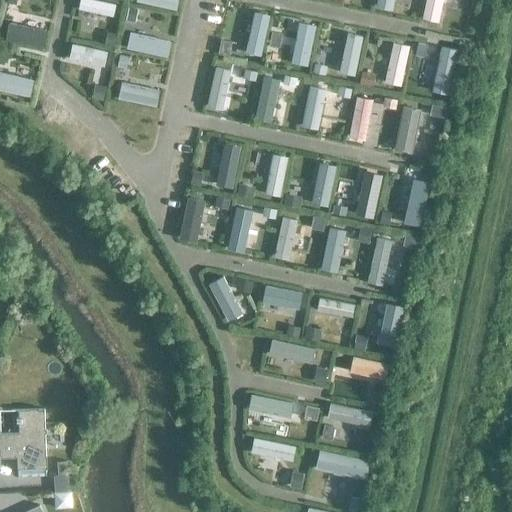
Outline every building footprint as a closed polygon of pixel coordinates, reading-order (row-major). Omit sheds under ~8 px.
[(116,4),(97,0),(80,0),(78,9),(113,16),(116,4)] [(178,0),(136,0),(136,1),(177,9),(178,0)] [(377,0),(376,6),(393,9),(394,0),(377,0)] [(425,0),(422,18),(439,21),(443,0),(425,0)] [(260,55),(269,14),(254,11),(245,52),(260,55)] [(299,22),(291,62),(308,66),(316,25),(299,22)] [(44,48),(47,30),(9,23),(5,40),(44,48)] [(127,48),(168,57),(171,41),(130,32),(127,48)] [(363,36),(347,33),(339,72),(354,75),(363,36)] [(393,42),(385,81),(401,85),(410,45),(393,42)] [(72,44),(69,58),(104,66),(108,51),(72,44)] [(432,91),(449,95),(458,51),(441,47),(432,91)] [(223,109),(231,70),(216,66),(207,106),(223,109)] [(33,80),(0,72),(0,89),(30,96),(33,80)] [(280,79),(264,76),(254,119),(271,122),(280,79)] [(156,106),(160,90),(122,82),(118,98),(156,106)] [(319,129),(326,90),(310,87),(302,126),(319,129)] [(349,137),(365,140),(373,99),(356,96),(349,137)] [(394,150),(412,153),(421,109),(403,105),(394,150)] [(240,148),(226,145),(218,183),(233,187),(240,148)] [(280,197),(289,157),(273,153),(265,193),(280,197)] [(328,206),(336,166),(320,162),(311,203),(328,206)] [(383,176),(368,173),(360,213),(374,216),(383,176)] [(415,187),(407,222),(420,225),(428,190),(415,187)] [(197,243),(205,201),(187,197),(179,239),(197,243)] [(236,207),(227,246),(242,250),(251,211),(236,207)] [(298,219),(282,217),(274,256),(289,260),(298,219)] [(342,229),(329,227),(321,266),(334,269),(342,229)] [(367,282),(383,286),(392,240),(377,237),(367,282)] [(209,284),(228,321),(243,313),(223,276),(209,284)] [(266,286),(263,301),(298,308),(301,293),(266,286)] [(317,310),(352,317),(355,304),(319,297),(317,310)] [(395,345),(402,311),(387,308),(379,342),(395,345)] [(272,338),(269,354),(312,363),(315,348),(272,338)] [(385,379),(389,364),(353,356),(350,371),(385,379)] [(248,409),(290,418),(293,403),(251,394),(248,409)] [(327,417),(370,426),(373,411),(330,403),(327,417)] [(0,456),(0,457),(46,457),(45,409),(19,410),(19,433),(0,433),(0,450),(0,451),(0,456)] [(296,446),(254,437),(251,452),(292,461),(296,446)] [(370,460),(320,449),(316,469),(366,479),(370,460)]
